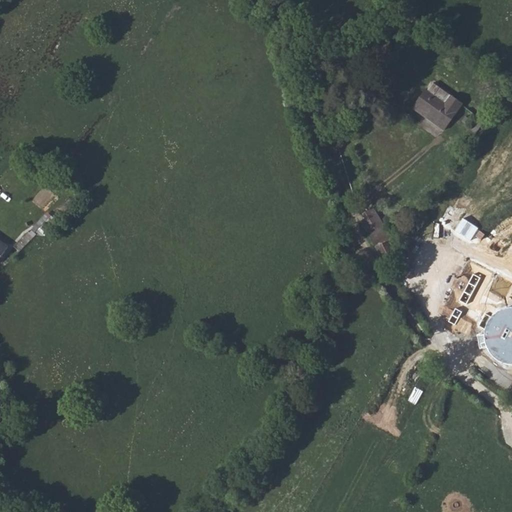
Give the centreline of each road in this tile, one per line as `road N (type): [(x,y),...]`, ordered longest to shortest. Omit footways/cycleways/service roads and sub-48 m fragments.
road 1 (track): [(317,135),(387,285),(471,388),(511,411)]
road 2 (track): [(317,135),(401,0)]
